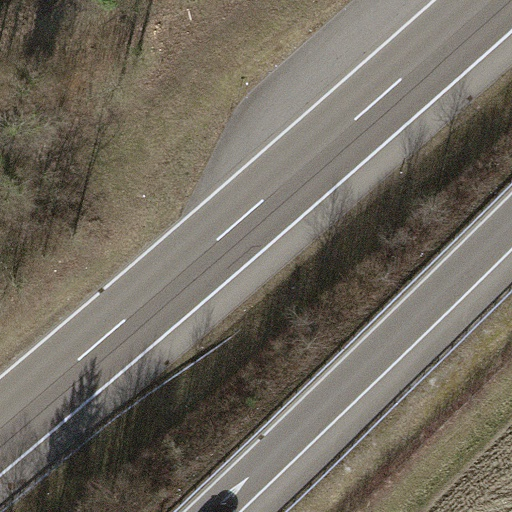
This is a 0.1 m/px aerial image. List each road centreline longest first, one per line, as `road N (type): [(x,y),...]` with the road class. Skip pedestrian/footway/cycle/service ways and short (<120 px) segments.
road 1 (motorway): [(0,428),(491,0)]
road 2 (motorway): [(222,511),(511,226)]
road 3 (track): [(399,511),(511,397)]
